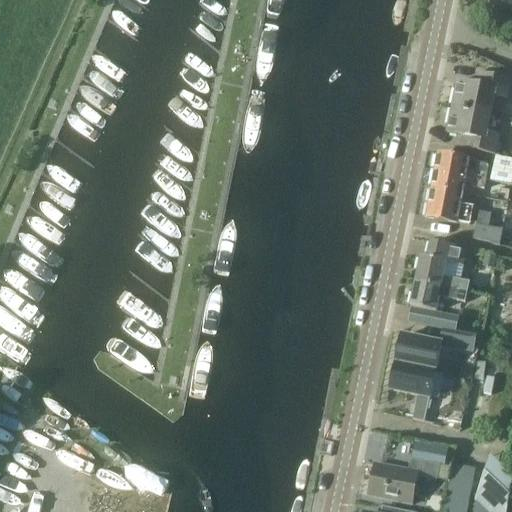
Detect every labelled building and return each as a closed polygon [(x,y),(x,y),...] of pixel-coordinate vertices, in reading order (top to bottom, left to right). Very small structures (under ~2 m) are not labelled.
[(511,0),(490,0),(489,7),(511,10),(511,0)] [(458,82),(453,108),(489,115),(493,98),(506,100),(510,81),(483,75),(480,86),(458,82)] [(489,115),(453,108),(447,134),(471,139),(468,151),(495,156),(499,139),(485,136),(489,115)] [(438,153),(434,172),(486,183),(487,183),(488,179),(496,180),(498,169),(490,167),(472,163),(473,160),(438,153)] [(434,176),(432,189),(466,196),(468,187),(485,191),(487,183),(486,183),(434,172),(434,176)] [(430,198),(426,220),(460,227),(460,224),(471,226),(474,208),(464,206),(464,204),(466,196),(432,189),(430,198)] [(502,246),(505,231),(490,228),(492,215),(479,212),(474,240),(502,246)] [(431,243),(428,258),(421,257),(416,283),(459,292),(461,281),(446,278),(448,265),(465,268),(469,252),(431,243)] [(459,292),(416,283),(410,308),(438,314),(441,299),(457,302),(459,292)] [(456,320),(436,316),(433,329),(453,333),(456,320)] [(403,337),(397,365),(436,373),(442,345),(403,337)] [(436,373),(397,365),(391,392),(418,397),(413,421),(425,424),(430,400),(436,373)] [(436,484),(439,469),(430,467),(430,466),(411,463),(408,475),(375,468),(369,499),(412,508),(418,480),(436,484)] [(467,511),(476,466),(455,463),(446,511),(467,511)] [(498,511),(511,511),(511,496),(494,479),(479,494),(498,511)]
